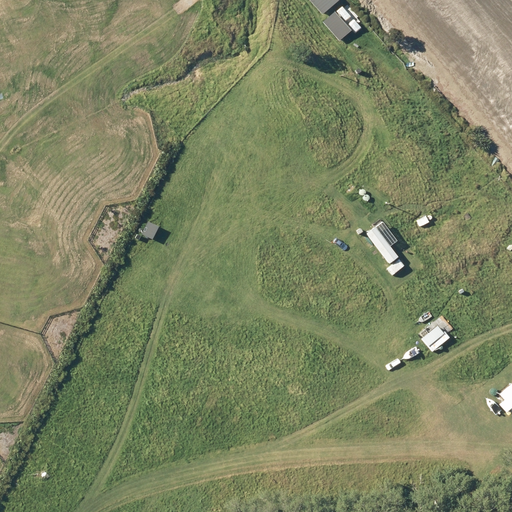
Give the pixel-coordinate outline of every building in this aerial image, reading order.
[(305,0),(317,13),(332,0),(305,0)] [(340,5),(333,11),(343,22),(349,16),(340,5)] [(330,13),(320,21),(335,39),(345,30),(330,13)] [(359,27),(350,19),(345,25),(353,33),(359,27)] [(422,216),(414,221),(418,227),(425,222),(422,216)] [(159,226),(148,221),(142,233),(153,239),(159,226)] [(384,245),(390,241),(381,228),(374,233),(370,228),(361,234),(383,263),(392,257),(384,245)] [(399,258),(389,268),(394,274),(405,265),(399,258)] [(439,325),(422,339),(432,352),(449,338),(439,325)] [(511,393),(511,388),(508,383),(491,397),(495,403),(492,406),(498,414),(511,403),(511,396),(511,394),(511,393)]
